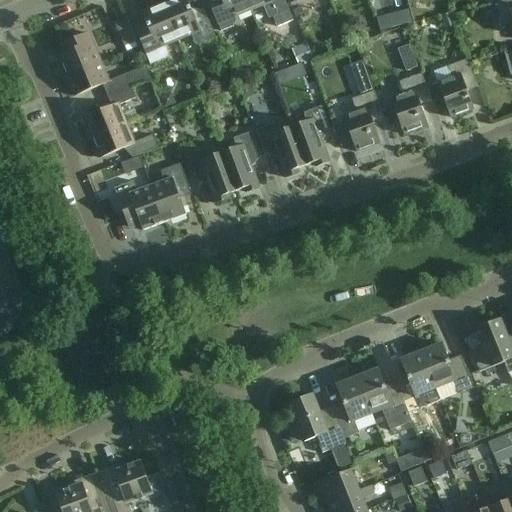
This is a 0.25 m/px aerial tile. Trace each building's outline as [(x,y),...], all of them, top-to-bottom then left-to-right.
[(130,0),(119,0),(126,16),(135,13),(130,0)] [(186,0),(171,0),(163,4),(178,41),(191,35),(195,44),(198,46),(215,39),(204,11),(193,15),(186,0)] [(207,0),(221,32),(233,27),(230,19),(250,11),(245,0),(207,0)] [(245,0),(250,11),(263,6),(268,19),(273,17),(277,28),(293,22),(288,11),(284,0),(245,0)] [(511,0),(508,0),(494,4),(501,27),(511,23),(511,0)] [(445,2),(435,5),(438,15),(448,13),(445,2)] [(165,46),(178,41),(163,4),(141,13),(146,23),(134,28),(150,65),(167,58),(168,54),(165,46)] [(300,8),(294,11),(297,20),(304,17),(300,8)] [(451,15),(441,17),(445,30),(454,27),(451,15)] [(388,16),(377,19),(380,31),(392,28),(388,16)] [(124,47),(136,43),(126,19),(114,24),(124,47)] [(66,24),(57,28),(61,39),(70,35),(66,24)] [(66,77),(101,63),(92,43),(89,34),(59,46),(62,55),(58,57),(66,77)] [(307,45),(293,50),(298,63),(312,58),(307,45)] [(414,55),(402,60),(407,72),(419,68),(414,55)] [(467,91),(478,87),(468,60),(447,67),(451,78),(438,83),(450,119),(474,110),(467,91)] [(107,96),(130,87),(150,79),(145,66),(108,82),(101,63),(66,77),(74,97),(102,85),(107,96)] [(287,69),(275,74),(279,86),(292,82),(287,69)] [(420,105),(431,101),(422,75),(399,83),(404,95),(391,100),(404,135),(428,127),(420,105)] [(250,84),(239,88),(243,100),(251,97),(253,91),(250,84)] [(91,139),(126,124),(118,106),(135,99),(130,87),(107,96),(111,107),(83,119),(91,139)] [(372,122),(384,118),(374,92),(351,100),(356,113),(343,117),(356,153),(380,144),(372,122)] [(167,95),(159,98),(164,110),(175,105),(172,97),(167,95)] [(305,123),(292,128),(306,166),(314,163),(316,167),(329,162),(319,135),(330,131),(322,107),(304,113),(305,123)] [(134,144),(126,124),(91,139),(100,159),(129,147),(134,158),(156,149),(152,137),(134,144)] [(298,169),(306,166),(292,128),(278,133),(273,124),(255,131),(264,155),(276,151),(286,179),(299,174),(298,169)] [(182,131),(174,135),(179,146),(187,143),(182,131)] [(235,149),(222,154),(236,192),(244,189),(246,193),(259,188),(249,161),(260,157),(252,132),(234,139),(235,149)] [(227,195),(236,192),(222,154),(208,158),(203,150),(185,157),(194,181),(205,177),(215,204),(229,199),(227,195)] [(162,181),(150,186),(164,223),(186,215),(178,195),(190,191),(180,164),(161,171),(162,181)] [(143,231),(164,223),(150,186),(139,190),(133,182),(114,189),(124,215),(129,230),(140,225),(143,231)] [(508,374),(511,372),(511,345),(510,346),(500,321),(476,330),(477,331),(466,339),(466,338),(465,338),(479,372),(503,363),(508,374)] [(421,352),(436,390),(453,383),(457,394),(472,388),(463,365),(451,369),(441,344),(421,352)] [(399,391),(408,414),(423,408),(419,396),(436,390),(421,352),(400,361),(410,386),(399,391)] [(377,370),(356,378),(371,415),(383,411),(390,430),(411,421),(408,414),(399,391),(387,395),(377,370)] [(346,412),(334,416),(344,440),(359,434),(354,422),(371,415),(356,378),(336,386),(346,412)] [(296,424),(286,428),(292,443),(302,439),(303,442),(315,438),(322,455),(346,445),(344,440),(334,416),(323,421),(313,396),(289,405),(296,424)] [(498,440),(487,444),(492,455),(502,451),(498,440)] [(436,449),(424,454),(427,462),(439,457),(436,449)] [(393,450),(384,454),(388,465),(397,462),(393,450)] [(472,464),(467,452),(452,458),(457,471),(472,464)] [(442,462),(429,467),(434,479),(447,474),(442,462)] [(114,467),(96,474),(110,511),(130,511),(128,503),(151,494),(140,463),(116,472),(114,467)] [(421,468),(409,473),(414,487),(427,482),(421,468)] [(320,483),(328,504),(359,491),(351,471),(320,483)] [(110,511),(96,474),(91,476),(78,480),(80,485),(56,494),(63,511),(110,511)] [(402,484),(389,489),(393,501),(395,500),(407,495),(402,484)] [(490,508),(491,511),(511,511),(511,503),(505,486),(497,489),(503,502),(490,507),(490,508)] [(328,504),(331,511),(365,511),(367,511),(362,500),(374,496),(371,487),(359,491),(328,504)] [(491,511),(490,508),(490,507),(485,494),(477,498),(482,511),(478,511),(491,511)] [(407,495),(395,500),(399,511),(411,507),(407,495)] [(468,511),(465,503),(457,506),(459,511),(468,511)]
